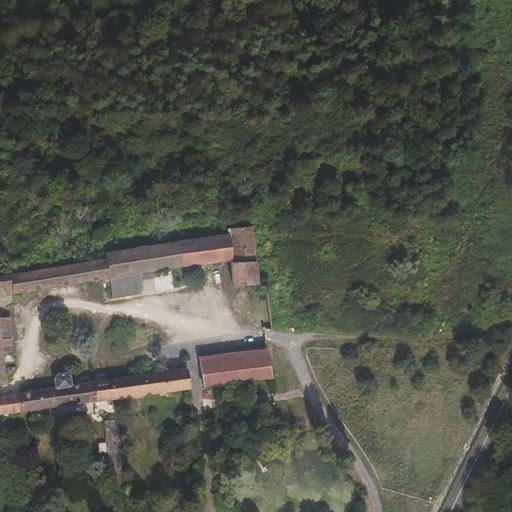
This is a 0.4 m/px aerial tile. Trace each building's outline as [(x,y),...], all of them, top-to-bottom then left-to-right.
[(154,273),(221,263),(219,245),(228,245),(229,261),(233,287),(259,283),(251,225),(227,228),(227,233),(105,251),(106,259),(0,275),(0,382),(5,382),(2,353),(1,339),(0,327),(0,287),(12,285),(13,294),(110,280),(112,299),(136,296),(141,290),(140,282),(139,275),(154,273)] [(221,263),(229,261),(228,245),(219,245),(221,263)] [(154,280),(154,273),(139,275),(140,282),(154,280)] [(0,327),(1,339),(12,337),(11,317),(0,317),(0,327)] [(12,337),(1,339),(2,353),(13,352),(12,337)] [(199,364),(200,374),(211,372),(213,385),(271,378),(268,355),(199,364)] [(1,400),(0,399),(0,415),(190,390),(188,370),(72,385),(71,377),(65,372),(57,374),(54,380),(54,388),(30,390),(28,394),(1,398),(1,400)] [(211,372),(200,374),(203,387),(213,385),(211,372)] [(104,421),(106,442),(107,453),(109,490),(123,489),(118,420),(104,421)] [(98,453),(107,453),(106,442),(98,442),(98,453)]
